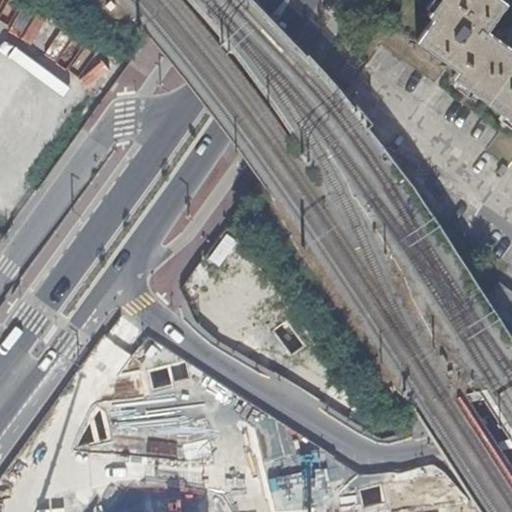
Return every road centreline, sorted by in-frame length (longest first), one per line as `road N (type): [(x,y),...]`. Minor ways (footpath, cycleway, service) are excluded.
road 1 (residential): [(511,425),(416,447),(353,451),(104,280)]
road 2 (primary): [(104,280),(323,0)]
road 3 (primary): [(179,113),(0,363)]
road 4 (residential): [(179,113),(111,120),(0,271)]
road 5 (primary): [(0,419),(104,280)]
road 6 (primary): [(267,0),(179,113)]
